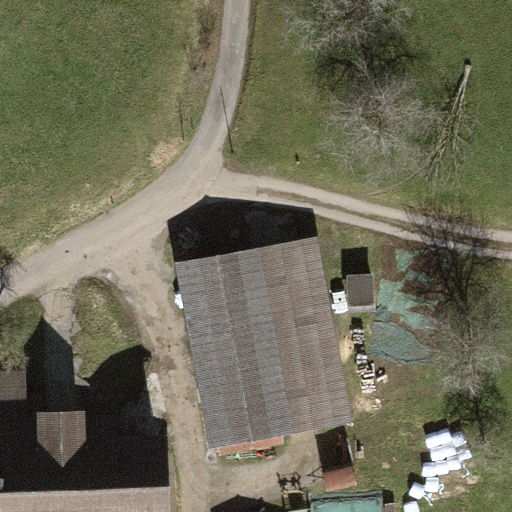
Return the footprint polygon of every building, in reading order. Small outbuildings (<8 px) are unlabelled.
[(319,238),(186,261),(218,441),(351,417),(319,238)] [(380,290),(353,295),(356,317),(383,313),(380,290)] [(172,511),(168,434),(116,436),(114,411),(31,409),(29,371),(0,373),(0,511),(172,511)] [(476,511),(475,491),(404,493),(404,511),(476,511)] [(388,511),(388,503),(320,507),(320,511),(388,511)]
